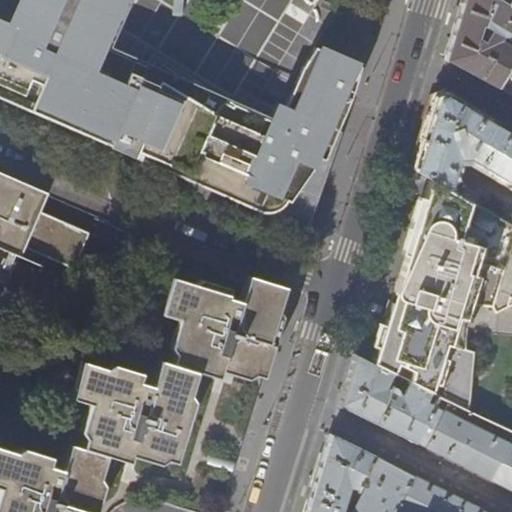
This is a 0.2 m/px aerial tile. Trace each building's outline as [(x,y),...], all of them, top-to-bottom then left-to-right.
[(46,70),(79,84),(97,44),(115,0),(0,0),(0,53),(45,73),(46,70)] [(511,0),(507,0),(506,2),(502,0),(461,0),(443,59),(496,87),(505,74),(511,61),(511,46),(499,38),(499,37),(500,35),(502,34),(504,35),(509,35),(511,36),(511,0)] [(347,100),(358,66),(312,46),(302,63),(282,106),(275,103),(268,119),(246,110),(236,105),(220,95),(195,81),(150,53),(143,64),(97,44),(79,84),(46,70),(45,73),(0,53),(0,96),(67,126),(135,156),(198,184),(270,216),(295,226),(300,227),(305,225),(307,220),(336,138),(327,134),(335,116),(342,101),(347,100)] [(511,77),(505,74),(496,87),(511,95),(511,77)] [(511,132),(444,91),(432,95),(410,166),(428,176),(451,190),(460,162),(466,163),(511,190),(511,132)] [(44,191),(0,172),(0,283),(1,284),(20,245),(69,267),(85,231),(35,210),(44,191)] [(511,226),(451,190),(428,176),(422,197),(412,229),(404,255),(391,300),(384,321),(383,324),(376,348),(371,363),(394,374),(411,382),(439,396),(467,410),(472,350),(452,345),(460,319),(466,303),(491,305),(494,311),(511,303),(511,226)] [(412,229),(422,197),(417,196),(399,253),(404,255),(412,229)] [(87,509),(104,453),(126,460),(130,447),(172,461),(182,427),(176,426),(193,370),(215,377),(219,364),(261,377),(271,344),(265,342),(283,286),(245,274),(237,300),(224,296),(225,293),(169,275),(157,313),(181,320),(168,362),(156,358),(148,383),(134,379),(135,376),(79,359),(67,396),(91,404),(78,445),(66,442),(58,467),(45,463),(46,460),(0,446),(0,486),(2,487),(0,493),(0,511),(92,511),(87,509)] [(376,348),(383,324),(378,323),(370,347),(376,348)] [(511,445),(433,407),(439,396),(411,382),(403,397),(400,395),(400,391),(398,387),(396,386),(391,387),(390,388),(389,390),(386,388),(394,374),(371,363),(352,354),(343,384),(337,404),(378,424),(459,464),(511,490),(511,445)] [(397,511),(489,511),(444,490),(391,464),(328,433),(311,487),(303,511),(394,511),(395,511),(397,511)]
